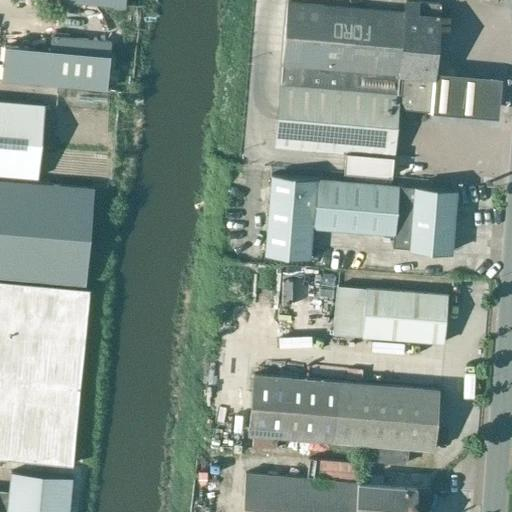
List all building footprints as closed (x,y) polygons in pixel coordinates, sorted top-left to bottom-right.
[(286,4),(281,76),(432,88),(439,3),(406,0),(404,0),(404,14),(286,4)] [(0,58),(0,80),(103,90),(108,42),(48,36),(46,49),(1,45),(0,58)] [(494,109),(497,70),(463,67),(431,64),(430,72),(428,104),(460,107),(494,109)] [(281,76),(275,147),(348,153),(347,173),(391,177),(397,108),(430,111),(432,88),(281,76)] [(0,174),(35,177),(41,105),(0,101),(0,174)] [(313,178),(269,174),(263,255),(306,258),(313,178)] [(449,251),(455,190),(315,178),(311,226),(392,233),(391,246),(449,251)] [(0,276),(82,284),(90,188),(0,180),(0,276)] [(0,375),(14,377),(15,363),(80,368),(87,288),(0,280),(0,375)] [(445,294),(364,288),(336,286),(332,333),(361,336),(360,337),(442,343),(445,294)] [(0,457),(71,464),(80,368),(15,363),(14,377),(0,375),(0,457)] [(437,389),(337,381),(252,374),(248,433),(332,441),(375,444),(373,461),(406,463),(407,447),(432,449),(437,389)] [(0,511),(66,511),(69,476),(9,471),(7,491),(0,490),(0,511)] [(240,511),(427,511),(429,488),(244,473),(240,511)]
